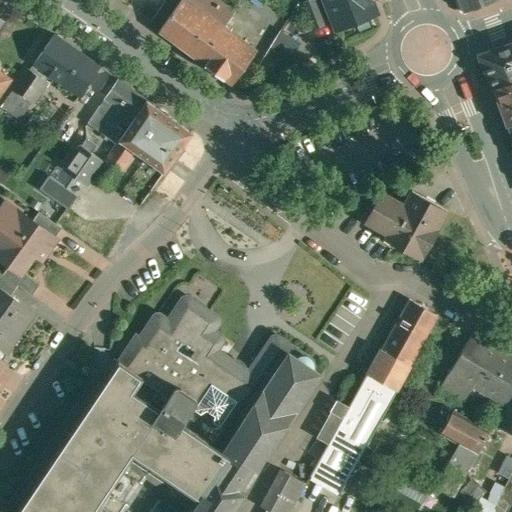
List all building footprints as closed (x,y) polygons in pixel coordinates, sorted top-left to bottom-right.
[(198,7),(187,0),(182,0),(160,31),(205,63),(204,64),(224,78),(224,77),(232,82),(256,48),(225,26),(198,7)] [(236,10),(221,0),(203,0),(198,7),(225,26),(236,10)] [(317,0),(306,0),(302,2),(314,32),(321,30),(319,26),(327,23),(317,0)] [(371,0),(326,0),(337,29),(377,13),(371,0)] [(458,0),(461,6),(471,9),(494,0),(458,0)] [(101,65),(55,33),(35,62),(80,94),(101,65)] [(511,43),(481,55),(493,88),(511,80),(511,43)] [(28,67),(3,104),(20,116),(31,99),(33,100),(46,80),(28,67)] [(0,92),(10,77),(0,69),(0,92)] [(120,79),(90,121),(116,139),(123,129),(118,125),(122,121),(127,124),(133,115),(134,116),(147,98),(120,79)] [(511,80),(493,88),(507,126),(510,125),(511,124),(511,80)] [(194,131),(149,99),(120,140),(135,151),(165,172),(194,131)] [(120,140),(97,174),(112,184),(135,151),(120,140)] [(83,145),(67,168),(60,163),(36,196),(57,211),(62,203),(68,207),(77,194),(77,195),(102,159),(83,145)] [(447,209),(412,190),(404,204),(382,191),(365,220),(387,234),(385,239),(420,259),(447,209)] [(33,220),(6,201),(0,209),(0,218),(0,219),(0,255),(11,263),(24,272),(36,255),(41,259),(57,238),(56,237),(33,220)] [(63,227),(40,211),(33,220),(56,237),(63,227)] [(41,283),(24,272),(11,263),(4,273),(19,285),(33,294),(41,283)] [(4,273),(0,270),(0,287),(11,295),(12,294),(19,285),(4,273)] [(11,295),(0,287),(0,315),(22,332),(36,312),(12,294),(11,295)] [(183,296),(169,317),(161,312),(160,312),(159,312),(157,312),(155,313),(140,335),(137,333),(119,359),(115,356),(14,506),(22,511),(99,511),(113,492),(128,502),(142,481),(142,480),(127,471),(131,465),(145,475),(145,474),(191,505),(191,506),(190,509),(188,511),(230,511),(243,493),(238,489),(253,466),(256,468),(320,373),(314,368),(315,366),(315,363),(315,361),(314,358),(312,357),(278,333),(276,333),(274,334),(273,335),(247,373),(245,372),(244,368),(243,365),(240,363),(236,361),(233,360),(229,361),(227,360),(228,359),(229,357),(228,354),(227,353),(219,348),(224,341),(225,339),(225,338),(224,335),(216,329),(220,322),(221,321),(221,319),(221,318),(220,316),(219,315),(189,294),(187,294),(184,295),(183,296)] [(438,314),(410,298),(382,349),(411,365),(438,314)] [(22,332),(0,315),(0,345),(8,351),(22,332)] [(511,357),(473,335),(452,371),(474,384),(506,403),(511,392),(511,357)] [(411,365),(382,349),(368,373),(376,377),(357,410),(349,406),(343,415),(329,441),(307,482),(329,493),(361,436),(370,440),(411,365)] [(474,384),(452,371),(444,384),(465,397),(474,384)] [(511,396),(498,425),(511,431),(511,396)] [(337,399),(333,409),(334,410),(320,436),(329,441),(343,415),(342,414),(347,405),(345,404),(346,403),(337,399)] [(491,430),(454,410),(441,433),(461,444),(478,453),(491,430)] [(461,444),(444,475),(442,473),(436,485),(455,495),(478,453),(461,444)] [(509,478),(511,472),(511,458),(506,455),(497,472),(509,478)] [(272,511),(291,511),(307,482),(283,470),(262,506),(272,511)] [(506,483),(496,504),(506,509),(511,497),(511,472),(509,478),(506,483)] [(506,483),(497,479),(486,499),(496,504),(506,483)]
